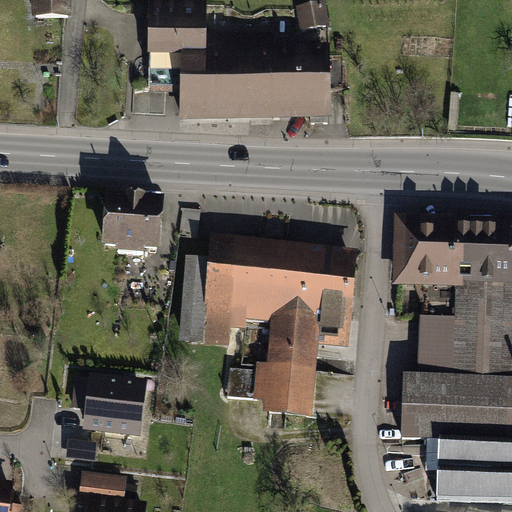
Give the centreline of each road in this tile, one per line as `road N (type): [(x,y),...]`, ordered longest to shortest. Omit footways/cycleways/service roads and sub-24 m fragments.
road 1 (primary): [(0,155),(381,171)]
road 2 (residential): [(381,171),(366,421),(367,470),(382,511)]
road 3 (primary): [(381,171),(511,177)]
